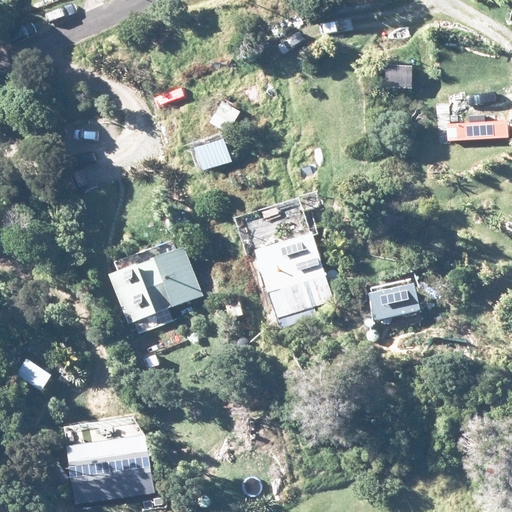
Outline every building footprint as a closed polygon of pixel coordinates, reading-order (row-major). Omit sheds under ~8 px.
[(416,66),(390,66),(390,86),(416,87),(416,66)] [(247,112),(224,99),(208,127),(231,140),(247,112)] [(260,249),(281,319),(338,302),(317,232),(260,249)] [(133,323),(207,295),(189,247),(115,275),(133,323)] [(424,310),(418,284),(374,293),(379,319),(424,310)] [(137,505),(132,455),(72,463),(77,504),(109,501),(109,509),(137,505)]
